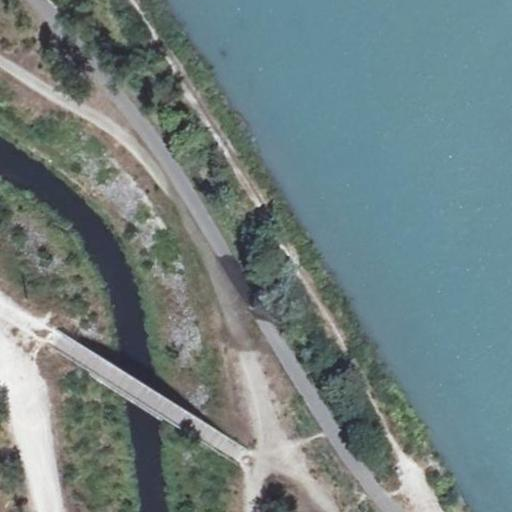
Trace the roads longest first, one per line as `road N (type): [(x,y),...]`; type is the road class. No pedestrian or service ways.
road 1 (track): [(136,0),(391,417),(439,511)]
road 2 (track): [(0,61),(93,114),(141,153),(198,242),(263,401),(265,460),(251,511)]
road 3 (track): [(0,351),(47,511)]
